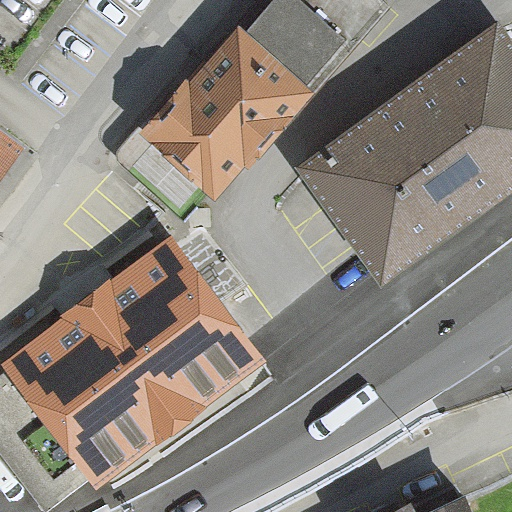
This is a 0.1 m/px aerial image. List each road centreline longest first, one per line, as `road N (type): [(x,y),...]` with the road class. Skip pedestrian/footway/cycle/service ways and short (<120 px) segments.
road 1 (secondary): [(489,300),(338,411),(161,511)]
road 2 (residential): [(0,275),(207,0)]
